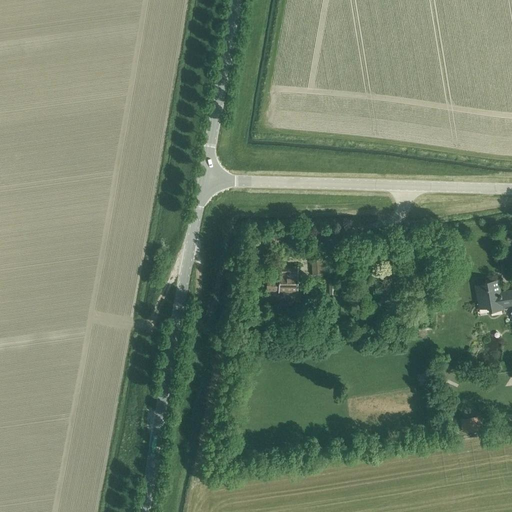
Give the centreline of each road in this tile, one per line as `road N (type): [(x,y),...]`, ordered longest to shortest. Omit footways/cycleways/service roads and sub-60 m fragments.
road 1 (tertiary): [(144,511),(203,180)]
road 2 (tertiary): [(203,180),(511,188)]
road 3 (track): [(206,333),(224,215),(403,203)]
road 4 (track): [(134,326),(150,322),(191,237),(196,315),(215,336)]
road 5 (tertiary): [(203,180),(234,0)]
